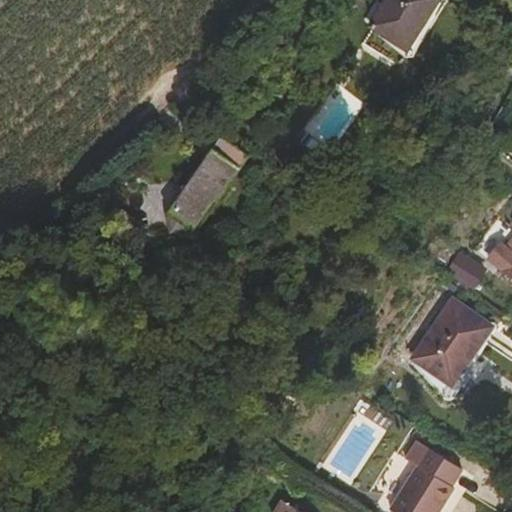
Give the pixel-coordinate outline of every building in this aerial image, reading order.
[(407,46),(437,0),(388,0),(372,24),(407,46)] [(507,76),(511,68),(511,43),(509,42),(493,67),(507,76)] [(222,204),(251,159),(221,139),(172,215),(196,230),(215,199),(222,204)] [(202,235),(222,204),(215,199),(196,230),(202,235)] [(196,230),(172,215),(176,235),(196,230)] [(511,278),(511,252),(504,247),(492,263),(511,278)] [(476,288),(484,265),(455,254),(447,277),(476,288)] [(471,354),(487,330),(449,304),(406,365),(435,397),(439,401),(444,402),(449,401),(451,400),(477,358),(471,354)] [(452,485),(418,462),(415,465),(451,486),(452,485)] [(397,511),(434,511),(451,486),(415,465),(389,506),(397,511)]
